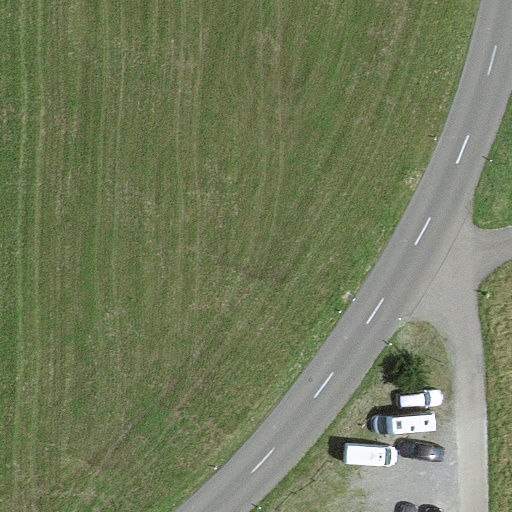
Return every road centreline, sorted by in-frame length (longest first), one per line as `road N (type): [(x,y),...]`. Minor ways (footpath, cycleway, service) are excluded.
road 1 (tertiary): [(420,237),(346,360),(256,468),(205,511)]
road 2 (residential): [(470,511),(469,377),(455,307),(420,237)]
road 3 (tertiary): [(509,0),(478,109),(420,237)]
